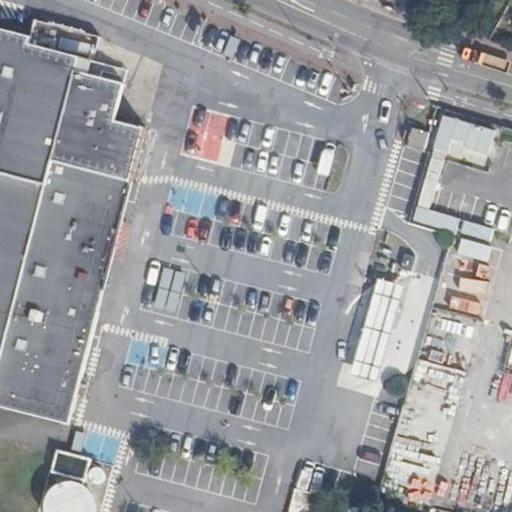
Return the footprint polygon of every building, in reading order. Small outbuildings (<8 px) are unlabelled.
[(0,405),(73,424),(125,216),(116,213),(125,179),(134,181),(147,125),(108,116),(117,80),(93,74),(96,60),(31,43),(33,35),(0,28),(0,405)] [(98,61),(95,71),(126,79),(128,70),(98,61)] [(426,149),(431,132),(416,128),(410,145),(426,149)] [(458,194),(471,148),(445,140),(431,187),(458,194)] [(457,253),(487,262),(496,228),(467,220),(457,253)] [(415,270),(419,255),(410,252),(405,267),(415,270)] [(176,313),(186,273),(166,267),(155,307),(176,313)] [(480,289),(479,274),(450,276),(450,291),(480,289)] [(409,285),(393,281),(383,278),(366,338),(355,375),(365,377),(381,382),(394,338),(409,285)] [(481,319),(432,306),(388,470),(414,477),(418,461),(438,467),(462,376),(445,371),(446,365),(427,360),(434,334),(474,345),(481,319)] [(511,399),(511,374),(505,372),(497,394),(511,399)] [(376,452),(380,427),(360,423),(356,449),(376,452)]
